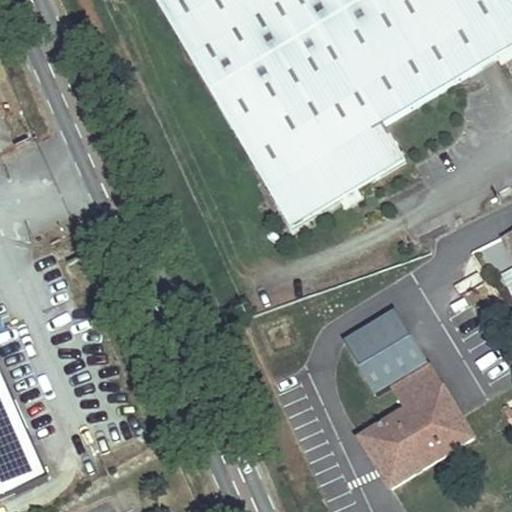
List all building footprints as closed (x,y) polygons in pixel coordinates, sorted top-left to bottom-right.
[(340,203),(359,192),(407,163),(385,127),(511,51),(511,0),(155,0),(293,231),(340,203)] [(359,192),(340,203),(347,213),(365,202),(359,192)] [(511,234),(502,239),(511,258),(511,234)] [(511,293),(511,271),(503,276),(511,293)] [(511,371),(511,366),(499,346),(482,356),(480,358),(480,360),(485,369),(481,371),(489,384),(511,371)] [(444,389),(429,366),(393,388),(407,411),(444,389)] [(0,374),(0,500),(47,480),(0,374)] [(407,411),(359,441),(361,443),(380,474),(392,493),(475,440),(444,389),(407,411)] [(380,474),(361,443),(346,452),(365,484),(380,474)]
